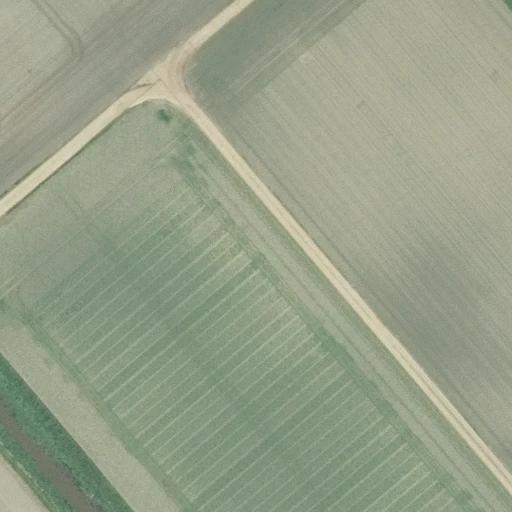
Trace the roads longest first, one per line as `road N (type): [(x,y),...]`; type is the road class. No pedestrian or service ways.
road 1 (track): [(511,487),(157,70)]
road 2 (track): [(0,205),(243,0)]
